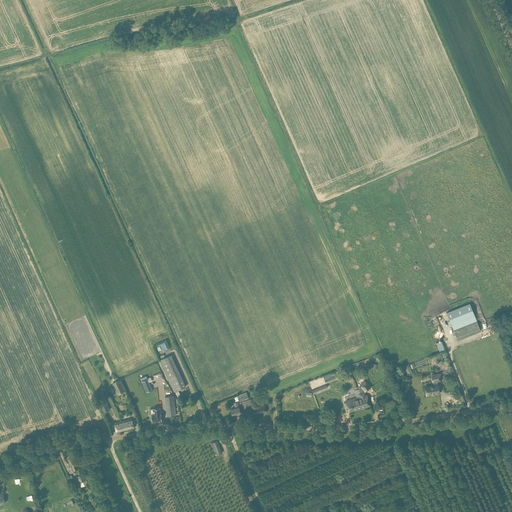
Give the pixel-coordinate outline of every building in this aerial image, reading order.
[(469,303),(446,312),(453,330),(457,340),(480,330),(477,324),(476,321),(469,303)] [(433,338),(411,347),(413,352),(433,344),(439,350),(444,347),(438,341),(435,343),(433,338)] [(180,374),(168,379),(172,387),(174,391),(185,386),(183,382),(180,374)] [(433,385),(425,386),(426,390),(426,395),(439,393),(438,384),(437,384),(436,381),(441,380),(440,375),(440,374),(431,375),(432,382),(433,382),(433,385)] [(119,380),(113,383),(118,393),(124,391),(119,380)] [(147,380),(141,382),(146,393),(151,390),(147,380)] [(359,397),(356,398),(359,409),(370,405),(369,401),(367,395),(365,395),(364,392),(365,391),(370,387),(366,382),(366,383),(364,381),(360,384),(361,386),(358,388),(359,389),(360,393),(358,393),(359,396),(359,397)] [(326,385),(312,390),(313,393),(327,387),(326,385)] [(247,392),(237,395),(240,402),(249,398),(247,392)] [(168,396),(165,397),(166,411),(167,416),(176,415),(173,396),(168,396)] [(356,398),(346,401),(349,412),(359,409),(356,398)] [(106,400),(99,403),(103,412),(110,410),(106,400)] [(235,408),(231,409),(232,415),(240,413),(239,407),(238,407),(237,403),(234,403),(235,408)] [(264,404),(244,410),(247,419),(258,415),(258,414),(261,413),(261,414),(267,412),(264,404)] [(153,414),(150,415),(150,418),(152,418),(152,421),(153,421),(153,422),(156,422),(156,421),(162,420),(161,413),(160,407),(153,408),(153,414)] [(132,418),(120,421),(123,431),(126,430),(127,429),(130,428),(130,429),(134,428),(132,418)] [(120,421),(114,423),(117,432),(123,431),(120,421)] [(217,440),(211,443),(216,455),(222,453),(217,440)] [(74,456),(68,458),(72,470),(79,468),(74,456)] [(83,474),(77,476),(81,487),(88,484),(83,474)] [(71,475),(69,476),(74,489),(77,488),(75,482),(74,483),(72,480),(74,480),(71,475)]
